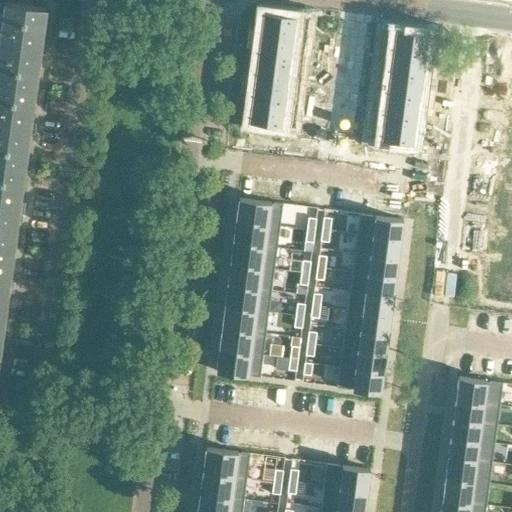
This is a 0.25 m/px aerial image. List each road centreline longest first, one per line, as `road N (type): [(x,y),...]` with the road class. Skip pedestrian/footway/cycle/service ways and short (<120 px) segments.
road 1 (residential): [(140,511),(210,0)]
road 2 (residential): [(93,0),(24,511)]
road 3 (residential): [(406,511),(471,15)]
